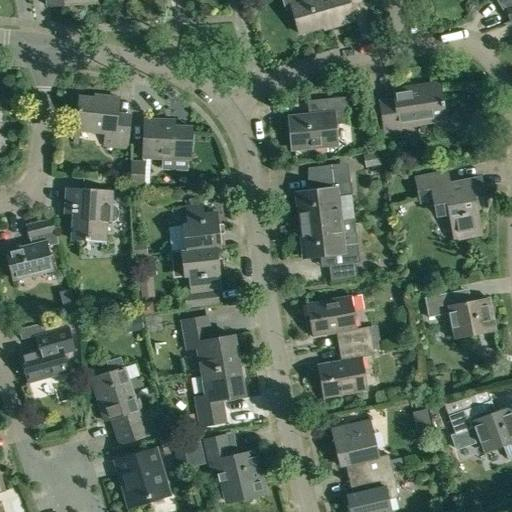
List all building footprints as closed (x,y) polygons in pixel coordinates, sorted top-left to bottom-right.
[(282,0),(285,11),(292,9),(299,35),(337,25),(337,27),(354,23),(349,6),(361,2),(360,0),(282,0)] [(495,0),(500,0),(506,9),(505,9),(510,24),(511,22),(511,0),(476,0),(473,2),(473,4),(479,0),(488,0),(490,3),(495,0)] [(400,136),(399,127),(433,122),(434,131),(447,129),(443,107),(444,107),(441,85),(419,88),(419,92),(409,93),(409,89),(392,92),(394,102),(379,104),(384,138),(400,136)] [(126,148),(129,116),(117,115),(118,99),(104,98),(104,101),(79,99),(74,143),(75,143),(76,131),(105,134),(104,146),(126,148)] [(316,116),(291,118),(295,162),(296,162),(295,150),(333,147),(333,151),(334,151),(332,126),(348,125),(346,98),(315,101),(316,116)] [(142,159),(190,160),(191,128),(163,127),(163,121),(144,121),(142,159)] [(143,191),(144,163),(131,163),(130,190),(143,191)] [(479,180),(448,187),(445,174),(416,180),(420,199),(421,199),(421,198),(433,196),(437,216),(450,213),(455,239),(479,234),(474,208),(484,206),(479,180)] [(296,197),(299,226),(340,222),(337,197),(351,196),(349,176),(306,181),(308,195),(296,197)] [(116,208),(112,205),(113,192),(65,189),(64,204),(72,205),(70,240),(101,242),(100,252),(105,252),(107,222),(110,223),(112,222),(116,220),(118,216),(118,211),(116,208)] [(185,251),(216,248),(221,247),(217,213),(203,215),(202,205),(185,207),(187,225),(182,226),(185,251)] [(52,270),(46,247),(57,244),(54,233),(51,220),(26,226),(29,239),(30,239),(31,246),(6,252),(13,280),(52,270)] [(303,256),(319,254),(320,268),(328,267),(359,264),(356,244),(354,220),(340,222),(299,226),(303,256)] [(174,278),(183,277),(188,277),(190,295),(221,291),(216,248),(185,251),(171,252),(174,278)] [(343,346),(370,342),(368,328),(357,330),(351,296),(307,304),(305,292),(303,292),(311,338),(341,332),(343,346)] [(461,305),(458,292),(424,298),(427,318),(450,314),(455,338),(493,331),(495,342),(496,342),(488,300),(461,305)] [(197,349),(201,372),(238,365),(233,336),(211,340),(206,316),(181,321),(186,350),(197,349)] [(19,354),(27,384),(68,373),(62,353),(74,350),(67,327),(35,336),(36,337),(41,335),(44,347),(19,354)] [(370,342),(343,346),(346,360),(316,365),(324,410),(325,410),(323,398),(367,390),(361,358),(373,356),(370,342)] [(243,395),(238,365),(201,372),(205,396),(195,398),(200,427),(225,423),(221,399),(243,395)] [(123,368),(91,378),(105,422),(112,420),(120,445),(148,436),(136,400),(133,401),(123,368)] [(484,451),(500,445),(506,460),(511,457),(511,409),(495,415),(485,388),(443,404),(454,435),(476,428),(484,451)] [(198,434),(194,413),(180,415),(182,431),(176,432),(177,438),(198,434)] [(361,462),(365,477),(391,470),(388,455),(377,457),(371,433),(373,433),(370,420),(330,430),(333,443),(334,442),(340,467),(361,462)] [(218,467),(223,491),(226,504),(265,495),(262,482),(255,452),(230,458),(225,437),(204,442),(211,469),(218,467)] [(126,473),(118,476),(128,508),(150,502),(149,499),(163,495),(164,498),(169,496),(169,495),(164,496),(155,466),(160,464),(155,449),(114,461),(114,462),(122,460),(126,473)] [(391,470),(365,477),(368,490),(347,496),(350,511),(391,511),(390,511),(384,488),(395,485),(391,470)]
